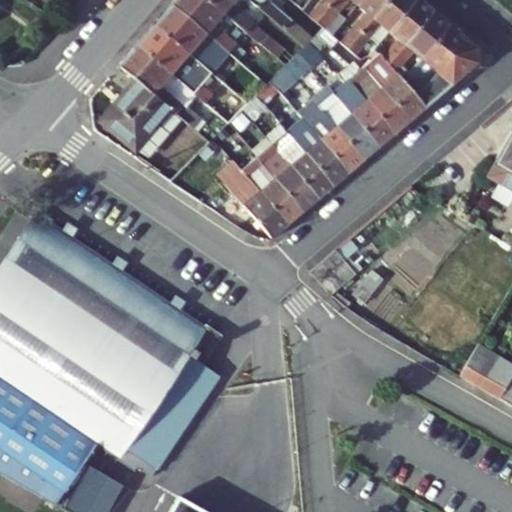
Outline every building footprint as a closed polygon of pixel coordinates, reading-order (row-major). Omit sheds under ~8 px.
[(226,25),(198,0),(183,0),(172,12),(208,44),(239,72),(248,62),(217,33),(226,25)] [(244,4),(239,0),(198,0),(226,25),(246,43),(256,33),(235,14),(244,4)] [(239,0),(244,4),(285,39),(293,29),(268,5),(272,0),(239,0)] [(285,0),(283,3),(291,10),(300,0),(285,0)] [(314,29),(339,0),(325,0),(306,22),(314,29)] [(354,14),(366,0),(339,0),(314,29),(321,36),(347,7),(354,14)] [(344,56),(394,0),(366,0),(354,14),(361,21),(336,49),(344,56)] [(386,42),(417,8),(407,0),(394,0),(344,56),(352,62),(354,63),(378,36),(386,42)] [(387,69),(432,21),(417,8),(386,42),(393,48),(380,61),(387,69)] [(208,44),(172,12),(156,30),(191,62),(222,90),(231,81),(200,52),(208,44)] [(418,70),(449,36),(432,21),(387,69),(401,87),(406,82),(409,79),(402,72),(410,63),(418,70)] [(191,62),(156,30),(137,52),(172,83),(203,111),(214,100),(183,71),(191,62)] [(476,73),(473,56),(449,36),(418,70),(429,79),(416,92),(406,82),(401,87),(424,115),(476,73)] [(137,52),(118,72),(132,83),(184,126),(187,129),(195,120),(164,90),(172,83),(137,52)] [(380,61),(374,54),(366,64),(377,64),(380,61)] [(363,76),(408,128),(424,115),(401,87),(387,69),(380,61),(377,64),(363,76)] [(294,88),(311,74),(302,64),(286,79),(294,88)] [(366,109),(392,141),(408,128),(363,76),(348,88),(354,95),(366,109)] [(280,100),(294,88),(286,79),(272,91),(280,100)] [(144,161),(153,150),(159,154),(184,126),(132,83),(112,108),(115,111),(101,128),(144,161)] [(339,107),(354,95),(348,88),(333,101),(339,107)] [(275,124),(289,111),(280,100),(272,91),(258,105),(275,124)] [(339,107),(333,101),(317,114),(322,120),(339,107)] [(351,121),(378,153),(392,141),(366,109),(351,121)] [(322,120),(317,114),(303,126),(308,132),(322,120)] [(237,143),(252,129),(243,118),(238,123),(228,133),(237,143)] [(378,153),(351,121),(335,135),(362,165),(378,153)] [(288,138),(333,189),(347,178),(320,147),(308,132),(303,126),(288,138)] [(234,156),(242,149),(237,143),(228,133),(219,141),(234,156)] [(362,165),(335,135),(320,147),(347,178),(362,165)] [(333,189),(288,138),(272,151),(317,202),(333,189)] [(511,142),(488,184),(511,196),(511,142)] [(274,185),(302,215),(317,202),(272,151),(256,165),(261,170),(274,185)] [(246,183),(261,170),(256,165),(241,178),(246,183)] [(226,190),(267,243),(285,228),(258,198),(246,183),(241,178),(226,190)] [(302,215),(274,185),(258,198),(285,228),(302,215)] [(38,220),(0,274),(0,385),(93,449),(115,463),(113,465),(130,477),(133,474),(147,484),(202,402),(217,379),(200,367),(219,339),(205,329),(202,333),(38,220)] [(337,284),(348,273),(339,264),(329,253),(317,263),(337,284)] [(337,284),(317,263),(305,273),(326,294),(337,284)] [(482,340),(464,372),(482,382),(500,351),(482,340)] [(511,357),(500,351),(482,382),(499,392),(511,369),(511,357)] [(511,369),(499,392),(511,398),(511,369)] [(93,449),(0,385),(0,464),(56,499),(93,449)]
